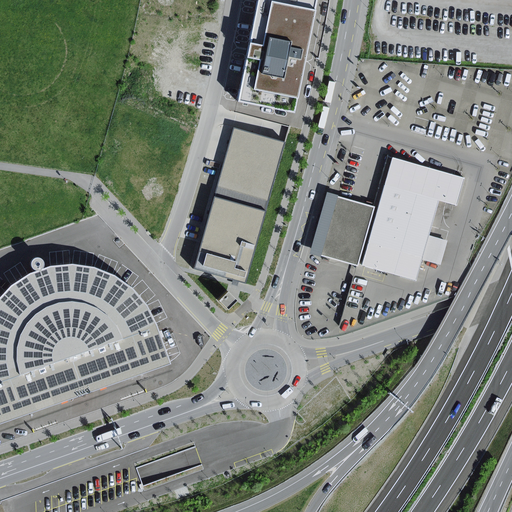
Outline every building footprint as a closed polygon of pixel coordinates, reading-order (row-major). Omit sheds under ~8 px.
[(319,0),(261,0),(252,50),(241,103),(298,115),(319,0)] [(285,145),(234,131),(196,269),(247,283),(285,145)] [(393,158),(378,208),(362,266),(417,281),(423,260),(429,236),(439,200),(457,205),(465,178),(393,158)] [(322,255),(339,197),(328,193),(310,254),(321,257),(322,255)] [(378,208),(339,197),(322,255),(358,266),(359,265),(362,266),(378,208)] [(448,241),(429,236),(423,260),(441,265),(448,241)] [(0,423),(167,363),(155,327),(144,305),(131,290),(113,276),(97,269),(71,265),(50,267),(28,274),(10,286),(0,296),(0,423)] [(227,310),(236,300),(228,292),(219,302),(227,310)]
